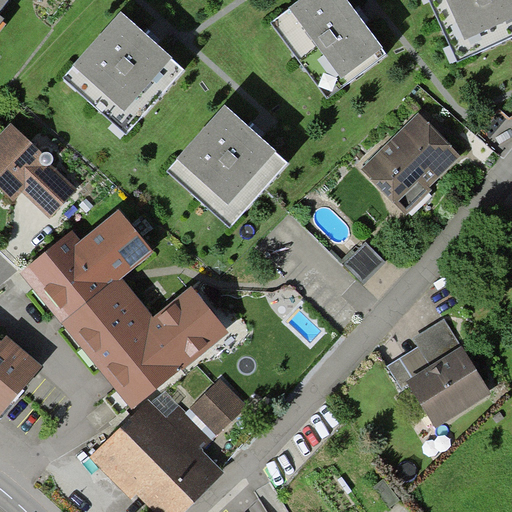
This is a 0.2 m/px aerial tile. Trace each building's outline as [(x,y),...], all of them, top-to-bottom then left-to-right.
[(0,0),(0,30),(8,20),(0,13),(9,0),(0,0)] [(358,20),(343,0),(306,0),(269,29),(328,106),(389,59),(358,20)] [(511,0),(424,0),(457,68),(511,41),(511,0)] [(150,41),(122,16),(63,83),(129,140),(187,73),(150,41)] [(253,136),(223,109),(168,171),(232,228),(288,167),(253,136)] [(364,174),(407,216),(464,159),(421,117),(400,138),(364,174)] [(45,156),(43,157),(10,128),(0,138),(0,188),(16,204),(24,197),(49,219),(78,191),(53,166),(54,165),(53,163),(53,161),(52,159),(51,158),(49,157),(47,156),(45,156)] [(123,282),(155,255),(120,212),(81,243),(75,235),(23,276),(132,410),(224,336),(193,298),(159,326),(123,282)] [(366,277),(384,260),(370,246),(353,263),(366,277)] [(406,390),(410,389),(436,429),(490,394),(472,365),(442,321),(415,339),(421,349),(391,368),(406,390)] [(8,339),(2,346),(0,344),(0,419),(1,420),(44,369),(33,360),(8,339)] [(177,409),(165,421),(148,404),(91,460),(132,502),(138,495),(154,511),(180,511),(221,473),(200,451),(246,407),(222,383),(186,417),(177,409)] [(383,482),(374,489),(389,508),(399,501),(383,482)]
